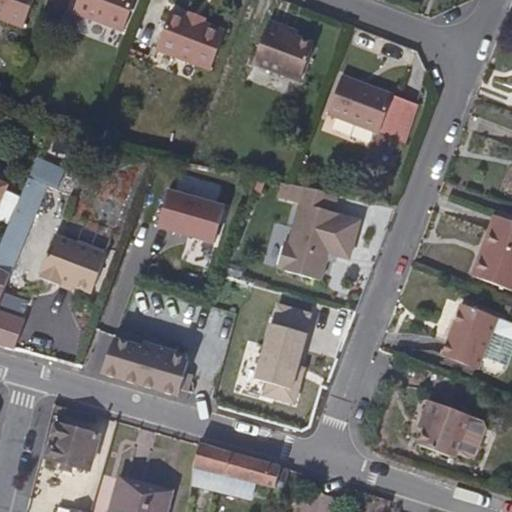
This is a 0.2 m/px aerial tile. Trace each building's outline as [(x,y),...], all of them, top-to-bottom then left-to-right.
[(0,0),(0,16),(18,24),(27,0),(0,0)] [(123,32),(134,0),(74,0),(71,10),(123,32)] [(210,68),(224,28),(205,20),(203,25),(184,18),(186,14),(169,7),(155,46),(210,68)] [(205,20),(206,16),(188,9),(186,14),(184,18),(203,25),(205,20)] [(300,81),(313,43),(295,36),(283,32),(285,25),(268,18),(252,62),(300,81)] [(295,36),(297,30),(285,25),(283,32),(295,36)] [(379,136),(395,93),(341,74),(327,114),(379,136)] [(507,183),(511,169),(511,152),(500,181),(507,183)] [(0,206),(11,184),(0,179),(0,206)] [(0,262),(10,268),(36,212),(47,217),(55,198),(27,185),(0,242),(0,262)] [(339,194),(302,185),(298,203),(302,204),(291,244),(286,243),(280,267),(285,268),(284,270),(323,280),(329,258),(337,254),(351,258),(362,221),(341,215),(341,213),(335,212),(339,194)] [(225,208),(168,193),(157,235),(214,250),(225,208)] [(511,276),(511,206),(498,201),(485,235),(494,238),(482,266),(511,276)] [(88,294),(104,255),(57,235),(39,277),(59,285),(61,281),(72,286),(88,294)] [(482,266),(494,238),(485,235),(475,265),(482,266)] [(0,296),(10,268),(0,262),(0,296)] [(70,290),(72,286),(61,281),(59,285),(70,290)] [(480,369),(500,315),(462,301),(441,355),(480,369)] [(182,381),(188,357),(156,348),(157,339),(149,337),(144,352),(119,345),(110,376),(187,398),(192,384),(182,381)] [(311,426),(327,377),(262,359),(252,396),(249,408),(311,426)] [(249,408),(252,396),(239,392),(233,411),(247,415),(249,408)] [(454,451),(469,413),(470,412),(450,404),(426,395),(414,424),(421,427),(414,443),(453,458),(454,451)] [(225,409),(226,399),(219,397),(216,406),(225,409)] [(476,453),(486,427),(484,419),(469,413),(454,451),(468,456),(471,456),(476,453)] [(90,475),(100,436),(55,423),(46,463),(90,475)] [(275,495),(282,471),(235,457),(204,446),(197,472),(275,495)] [(164,511),(171,492),(121,473),(108,511),(164,511)] [(91,511),(93,504),(73,498),(69,511),(91,511)]
